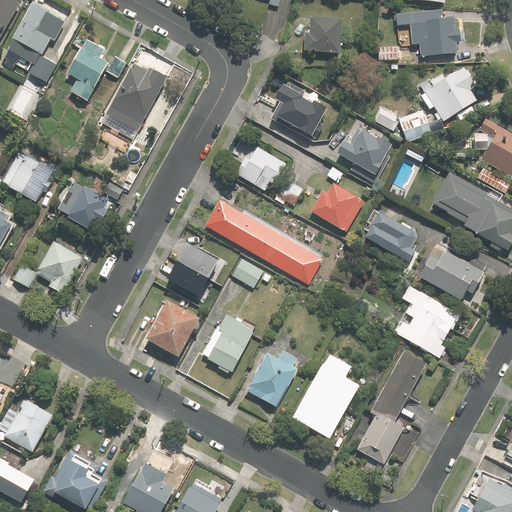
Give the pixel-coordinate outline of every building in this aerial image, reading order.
[(0,0),(0,42),(20,6),(17,4),(19,0),(0,0)] [(61,20),(33,4),(6,59),(48,84),(58,66),(41,56),(61,20)] [(443,21),(443,12),(396,16),(397,28),(402,27),(403,38),(409,42),(413,42),(413,46),(419,46),(420,58),(458,55),(457,43),(464,43),(463,31),(456,32),(454,20),(443,21)] [(305,35),(304,53),(340,55),(342,22),(311,20),(310,35),(305,35)] [(104,51),(87,42),(83,50),(81,50),(67,75),(77,80),(70,93),(87,102),(94,90),(108,64),(99,59),(104,51)] [(399,49),(379,49),(378,60),(398,61),(399,49)] [(127,64),(114,58),(106,72),(119,79),(127,64)] [(133,66),(106,115),(138,133),(167,80),(153,72),(151,76),(133,66)] [(476,90),(464,70),(446,80),(443,75),(431,83),(434,88),(424,93),(426,95),(421,98),(429,111),(433,108),(442,123),(477,102),(471,93),(476,90)] [(304,97),(306,92),(287,82),(276,102),(273,101),(265,114),(300,134),(301,132),(313,138),(317,131),(321,133),(325,126),(321,123),(328,109),(304,97)] [(398,117),(382,110),(376,122),(391,130),(398,117)] [(407,142),(431,134),(423,110),(399,119),(407,142)] [(511,135),(485,120),(479,132),(493,140),(481,161),(511,178),(511,135)] [(376,139),(357,130),(350,144),(344,143),(338,155),(355,164),(351,171),(377,184),(392,157),(387,154),(393,145),(377,137),(376,139)] [(286,165),(254,148),(247,160),(246,159),(235,178),(264,193),(269,184),(274,186),(279,177),(283,180),(289,169),(285,167),(286,165)] [(45,194),(51,185),(46,182),(51,173),(18,154),(2,183),(9,187),(8,188),(35,203),(41,192),(45,194)] [(343,175),(332,168),(327,177),(338,184),(343,175)] [(483,169),(478,179),(506,195),(511,185),(483,169)] [(511,236),(511,210),(487,197),(489,194),(449,172),(430,205),(464,224),(463,226),(469,230),(468,230),(493,244),(491,248),(499,253),(501,249),(508,253),(511,246),(511,238),(511,236)] [(294,207),(303,190),(286,181),(278,197),(294,207)] [(84,191),(74,185),(58,212),(68,218),(68,220),(92,233),(97,224),(100,226),(108,212),(105,211),(109,202),(85,189),(84,191)] [(322,192),(311,213),(348,234),(365,203),(334,185),(328,195),(322,192)] [(372,191),(366,188),(362,195),(368,199),(372,191)] [(241,215),(219,203),(205,228),(308,286),(322,261),(320,260),(323,255),(244,210),(241,215)] [(380,215),(374,212),(364,230),(370,233),(366,240),(409,264),(415,252),(412,250),(418,240),(412,237),(415,231),(403,224),(402,227),(380,214),(380,215)] [(8,218),(0,213),(0,245),(10,228),(4,224),(8,218)] [(220,262),(188,244),(168,280),(199,297),(220,262)] [(49,287),(63,295),(82,260),(55,245),(37,277),(51,284),(49,287)] [(445,255),(434,249),(423,270),(424,271),(420,279),(461,302),(467,292),(472,295),(484,275),(481,274),(486,266),(472,258),(468,266),(446,254),(445,255)] [(241,261),(232,277),(254,289),(262,273),(241,261)] [(37,274),(22,266),(14,280),(29,288),(37,274)] [(265,274),(262,280),(268,283),(271,278),(265,274)] [(394,334),(439,359),(445,348),(442,346),(451,330),(453,330),(461,315),(409,287),(402,301),(410,305),(405,315),(414,320),(410,327),(400,322),(394,334)] [(178,360),(199,322),(167,304),(145,342),(156,348),(155,350),(166,356),(168,354),(178,360)] [(243,327),(227,318),(220,331),(217,329),(203,356),(209,359),(208,360),(220,367),(219,370),(228,375),(229,371),(232,373),(253,335),(252,334),(253,330),(244,326),(243,327)] [(293,370),(297,361),(283,354),(278,362),(267,356),(246,393),(276,409),(297,372),(293,370)] [(404,355),(371,416),(376,419),(358,450),(384,465),(403,431),(394,426),(426,367),(404,355)] [(331,361),(298,420),(327,436),(352,391),(338,384),(346,370),(331,361)] [(356,394),(347,410),(357,416),(366,399),(356,394)] [(52,415),(24,400),(16,412),(9,408),(0,423),(0,429),(5,432),(4,435),(32,451),(52,415)] [(511,443),(503,459),(511,464),(511,443)] [(90,510),(107,480),(95,473),(99,465),(70,449),(55,477),(52,476),(43,492),(79,511),(82,506),(90,510)] [(162,465),(149,458),(147,462),(146,461),(123,502),(142,511),(160,511),(174,487),(163,481),(167,473),(160,470),(162,465)] [(0,459),(0,490),(21,502),(34,478),(0,459)] [(511,511),(511,493),(502,488),(504,484),(481,472),(469,495),(478,500),(472,511),(511,511)] [(220,498),(194,483),(192,487),(190,487),(175,511),(213,511),(219,503),(218,502),(220,498)]
